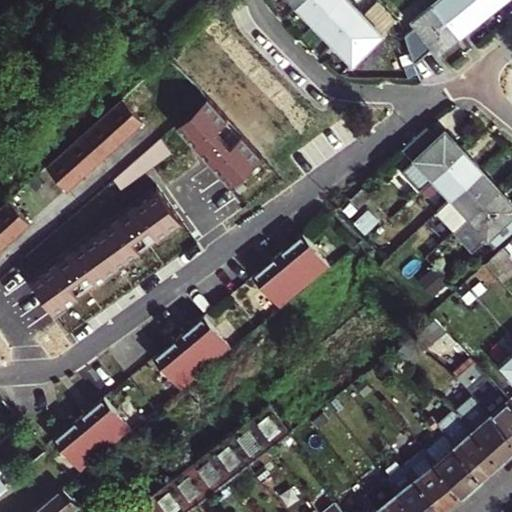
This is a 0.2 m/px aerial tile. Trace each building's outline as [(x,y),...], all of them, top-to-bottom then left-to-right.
[(337,0),(300,0),(298,2),(316,20),(337,0)] [(353,0),(337,0),(316,20),(335,40),(364,11),(353,0)] [(459,32),(434,0),(413,17),(417,22),(404,32),(413,60),(434,44),(438,49),(459,32)] [(480,16),(467,0),(433,0),(434,0),(459,32),(480,16)] [(467,0),(480,16),(499,0),(467,0)] [(383,29),(364,11),(335,40),(354,58),(383,29)] [(410,56),(396,61),(399,70),(413,66),(410,56)] [(66,194),(143,121),(119,97),(43,169),(66,194)] [(199,139),(229,172),(256,148),(227,114),(199,139)] [(441,134),(430,122),(405,145),(415,157),(403,168),(421,189),(435,177),(465,149),(446,129),(441,134)] [(229,172),(259,205),(286,181),(256,148),(229,172)] [(481,166),(465,149),(435,177),(450,193),(481,166)] [(470,213),(499,185),(481,166),(450,193),(454,197),(442,209),(454,222),(467,210),(470,213)] [(142,190),(116,213),(143,244),(165,225),(168,230),(183,217),(150,179),(140,188),(142,190)] [(511,199),(499,185),(470,213),(451,230),(467,247),(480,235),(489,245),(511,225),(511,199)] [(371,194),(363,186),(351,198),(359,206),(371,194)] [(0,248),(29,221),(6,197),(0,202),(0,248)] [(143,244),(116,213),(90,236),(88,234),(80,241),(113,279),(128,265),(124,261),(143,244)] [(304,231),(279,252),(280,253),(305,233),(304,231)] [(305,233),(280,253),(306,285),(332,264),(305,233)] [(113,279),(80,241),(70,250),(72,252),(47,274),(74,305),(94,288),(98,292),(113,279)] [(504,244),(492,255),(505,269),(511,262),(511,253),(509,251),(504,244)] [(279,252),(253,273),(255,274),(280,253),(279,252)] [(280,253),(255,274),(281,306),(306,285),(280,253)] [(428,282),(422,288),(431,297),(449,281),(432,262),(420,273),(428,282)] [(74,305),(47,274),(20,298),(18,296),(9,304),(42,341),(57,328),(53,323),(74,305)] [(480,276),(470,286),(477,294),(487,284),(480,276)] [(452,289),(458,296),(470,286),(464,279),(452,289)] [(470,286),(458,296),(465,304),(477,294),(470,286)] [(205,313),(179,333),(181,335),(206,314),(205,313)] [(206,314),(181,335),(207,366),(232,345),(206,314)] [(406,338),(420,349),(446,329),(434,317),(406,338)] [(179,333),(154,354),(156,356),(181,335),(179,333)] [(181,335),(156,356),(181,387),(207,366),(181,335)] [(511,351),(503,359),(511,369),(511,351)] [(452,374),(472,392),(489,410),(511,433),(511,395),(472,354),(452,374)] [(105,394),(80,415),(82,418),(107,396),(105,394)] [(107,396),(82,418),(107,448),(132,427),(107,396)] [(123,511),(181,511),(210,490),(236,470),(245,463),(292,427),(271,400),(123,511)] [(482,476),(500,460),(470,427),(450,407),(433,422),(452,443),(482,476)] [(511,449),(511,433),(489,410),(470,427),(500,460),(511,449)] [(54,436),(57,439),(82,418),(80,415),(54,436)] [(82,418),(57,439),(81,468),(107,448),(82,418)] [(482,476),(452,443),(434,459),(463,493),(473,485),(482,476)] [(444,508),(463,493),(434,459),(422,445),(405,459),(407,461),(412,468),(417,474),(444,508)] [(397,489),(414,511),(439,511),(444,508),(417,474),(412,468),(407,461),(405,459),(400,462),(385,474),(397,489)] [(245,463),(236,470),(240,475),(249,467),(245,463)] [(383,511),(414,511),(397,489),(385,474),(365,490),(368,493),(377,505),(383,511)] [(365,490),(356,478),(349,483),(361,498),(368,493),(365,490)] [(67,511),(81,501),(65,482),(27,511),(67,511)] [(340,494),(344,501),(350,496),(345,490),(340,494)] [(353,511),(344,501),(340,494),(331,500),(320,508),(323,511),(353,511)]
